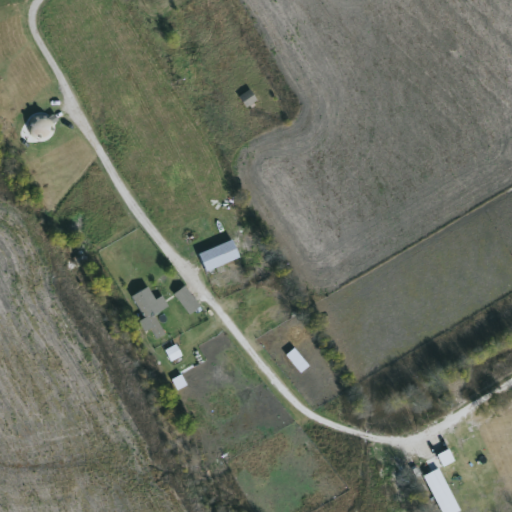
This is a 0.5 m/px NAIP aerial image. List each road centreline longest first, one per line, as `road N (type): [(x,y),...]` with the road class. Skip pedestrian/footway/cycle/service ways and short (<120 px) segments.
road 1 (residential): [(511,389),(447,430),(390,441),(346,429),(302,403),(198,278)]
road 2 (residential): [(198,278),(129,191),(39,29),(40,0)]
